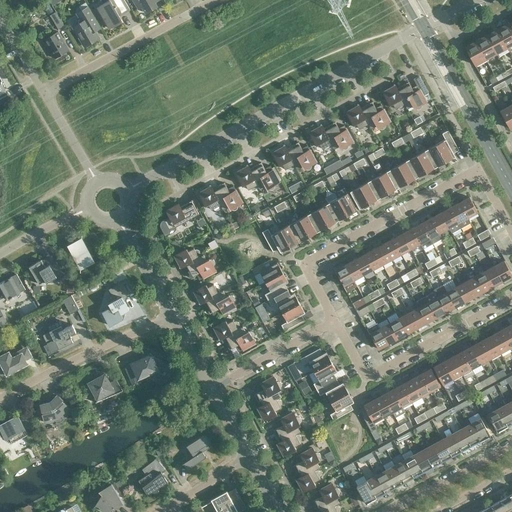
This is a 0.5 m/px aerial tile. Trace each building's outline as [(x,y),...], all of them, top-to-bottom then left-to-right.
[(130,10),(123,0),(109,0),(110,0),(97,8),(109,28),(122,21),(119,16),(130,10)] [(154,0),(132,0),(138,9),(142,7),(146,13),(157,6),(153,1),(154,0)] [(94,28),(99,25),(88,7),(81,11),(80,14),(82,18),(79,20),(78,22),(79,24),(73,27),(84,47),(99,38),(94,30),(94,28)] [(64,26),(56,12),(50,16),(58,29),(64,26)] [(511,44),(511,31),(508,24),(497,30),(507,47),(511,44)] [(507,47),(497,30),(487,36),(496,53),(507,47)] [(58,32),(44,40),(54,58),(69,50),(58,32)] [(496,53),(487,36),(476,41),(486,59),(496,53)] [(486,59),(476,41),(465,47),(475,65),(486,59)] [(412,88),(408,82),(402,85),(408,96),(402,99),(405,104),(404,104),(407,109),(413,106),(414,108),(415,108),(416,109),(417,109),(418,110),(419,110),(419,109),(420,109),(421,108),(421,107),(421,106),(421,105),(426,102),(423,96),(428,93),(418,76),(413,79),(417,85),(412,88)] [(0,101),(8,97),(7,95),(5,91),(4,92),(4,91),(5,91),(1,83),(2,83),(1,82),(0,80),(0,101)] [(403,105),(404,104),(405,104),(402,99),(408,96),(402,85),(397,88),(394,84),(395,86),(383,92),(390,105),(392,103),(395,109),(397,108),(398,109),(399,110),(400,110),(401,110),(402,109),(403,109),(403,108),(403,107),(404,106),(403,106),(403,105)] [(372,102),(366,105),(372,116),(366,119),(368,124),(371,129),(377,125),(378,128),(379,128),(379,129),(380,129),(381,129),(382,129),(383,129),(384,129),(384,128),(385,128),(385,127),(385,126),(385,125),(385,124),(390,121),(381,105),(375,108),(372,102)] [(367,125),(368,124),(366,119),(372,116),(366,105),(360,108),(358,104),(357,104),(358,106),(347,112),(353,125),(356,123),(359,129),(361,128),(361,129),(362,129),(363,129),(364,130),(365,129),(366,129),(367,128),(367,127),(367,126),(367,125)] [(511,127),(511,108),(510,106),(500,111),(510,129),(511,127)] [(335,122),(329,125),(335,136),(329,139),(332,144),(331,144),(334,149),(340,146),(341,148),(342,148),(342,149),(343,149),(344,149),(344,150),(345,150),(346,149),(347,149),(347,148),(348,148),(348,147),(348,146),(348,145),(353,142),(344,125),(338,128),(335,122)] [(330,145),(331,144),(332,144),(329,139),(335,136),(329,125),(323,128),(321,124),(320,125),(321,126),(310,132),(316,145),(319,143),(322,149),(324,148),(324,149),(325,149),(325,150),(326,150),(327,150),(328,149),(329,149),(330,148),(330,147),(330,146),(330,145)] [(423,133),(420,127),(415,130),(418,135),(423,133)] [(418,135),(415,130),(410,132),(413,138),(418,135)] [(459,150),(448,130),(442,134),(445,139),(436,145),(445,162),(455,157),(453,153),(459,150)] [(404,143),(401,137),(396,140),(399,146),(404,143)] [(399,146),(396,140),(391,143),(394,148),(399,146)] [(298,142),(292,146),(298,156),(292,160),(295,164),(294,164),(297,169),(303,166),(304,169),(305,168),(305,169),(306,169),(307,170),(308,170),(309,170),(310,169),(310,168),(311,168),(311,167),(311,166),(311,165),(316,162),(307,145),(301,149),(298,142)] [(293,165),(294,164),(295,164),(292,160),(298,156),(292,146),(286,149),(284,144),(283,145),(284,146),(273,153),(279,165),(282,163),(285,169),(287,168),(288,169),(288,170),(289,170),(290,170),(291,170),(292,169),(293,168),(293,167),(293,166),(293,165)] [(445,162),(436,145),(426,150),(436,167),(445,162)] [(382,148),(377,150),(380,156),(385,153),(382,148)] [(361,150),(354,153),(357,158),(363,154),(361,150)] [(380,156),(377,150),(372,153),(375,159),(380,156)] [(436,167),(426,150),(417,155),(426,172),(436,167)] [(426,172),(417,155),(407,160),(417,178),(426,172)] [(366,164),(363,158),(358,161),(361,166),(366,164)] [(417,178),(407,160),(398,165),(407,183),(417,178)] [(361,166),(358,161),(353,163),(356,169),(361,166)] [(261,162),(255,166),(261,177),(255,180),(258,184),(257,185),(260,189),(266,186),(267,189),(268,188),(268,189),(269,190),(270,190),(271,190),(272,190),(273,189),(274,189),(274,188),(274,187),(274,186),(274,185),(279,182),(270,166),(264,169),(261,162)] [(256,185),(257,185),(258,184),(255,180),(261,177),(255,166),(249,169),(247,165),(247,166),(236,173),(242,185),(245,184),(248,189),(250,188),(250,189),(251,189),(251,190),(252,190),(253,190),(254,190),(255,189),(256,189),(256,188),(256,187),(256,186),(256,185)] [(407,183),(398,165),(388,171),(398,188),(407,183)] [(329,166),(324,169),(327,174),(332,171),(329,166)] [(347,174),(344,169),(339,171),(342,177),(347,174)] [(398,188),(388,171),(379,176),(388,193),(398,188)] [(336,173),(331,175),(334,181),(339,178),(336,173)] [(347,174),(342,177),(346,185),(351,182),(347,174)] [(388,193),(379,176),(369,181),(379,198),(388,193)] [(325,186),(322,181),(317,183),(320,189),(325,186)] [(379,198),(369,181),(360,186),(369,204),(379,198)] [(224,183),(218,186),(224,197),(218,200),(221,205),(220,205),(223,209),(229,206),(230,209),(231,209),(232,209),(232,210),(233,210),(234,210),(235,210),(236,210),(236,209),(237,208),(237,207),(237,206),(237,205),(242,202),(233,186),(227,189),(224,183)] [(320,189),(317,183),(312,186),(315,192),(320,189)] [(219,205),(220,205),(221,205),(218,200),(224,197),(218,186),(212,189),(210,185),(210,187),(199,193),(205,205),(208,204),(211,210),(213,209),(214,210),(215,210),(216,210),(217,210),(218,210),(218,209),(219,209),(219,208),(219,207),(219,206),(219,205)] [(369,204),(360,186),(350,192),(359,209),(369,204)] [(357,210),(344,188),(334,193),(347,216),(357,210)] [(306,197),(303,191),(298,194),(301,199),(306,197)] [(347,216),(334,193),(325,198),(328,203),(337,221),(347,216)] [(301,199),(298,194),(293,196),(296,202),(301,199)] [(469,197),(459,202),(468,218),(478,212),(469,197)] [(175,227),(199,214),(191,201),(180,207),(178,204),(166,211),(169,217),(162,220),(162,221),(161,221),(161,222),(160,223),(160,224),(160,225),(160,226),(160,227),(160,228),(165,237),(174,232),(175,231),(175,230),(176,229),(176,228),(175,227)] [(287,207),(284,201),(279,204),(282,210),(287,207)] [(468,218),(459,202),(450,207),(458,223),(468,218)] [(337,221),(328,203),(318,209),(328,226),(337,221)] [(282,210),(279,204),(274,207),(277,212),(282,210)] [(461,228),(458,223),(450,207),(440,213),(449,228),(452,233),(461,228)] [(328,226),(318,209),(309,214),(318,231),(328,226)] [(246,215),(245,218),(248,224),(255,220),(251,212),(246,215)] [(449,228),(440,213),(431,218),(439,233),(449,228)] [(318,231),(309,214),(299,219),(309,237),(318,231)] [(439,233),(431,218),(421,223),(430,238),(439,233)] [(202,219),(196,222),(200,228),(206,225),(202,219)] [(309,237),(299,219),(290,224),(300,242),(309,237)] [(433,244),(430,238),(421,223),(412,228),(420,244),(423,249),(433,244)] [(300,242),(290,224),(280,229),(290,247),(300,242)] [(420,244),(412,228),(402,233),(411,249),(420,244)] [(268,229),(262,232),(273,252),(278,249),(280,252),(290,247),(280,229),(271,234),(268,229)] [(491,234),(488,229),(477,235),(480,240),(491,234)] [(411,249),(402,233),(393,239),(401,254),(411,249)] [(472,237),(467,240),(471,246),(476,243),(472,237)] [(496,243),(493,237),(482,243),(485,249),(496,243)] [(92,261),(80,239),(69,245),(81,267),(92,261)] [(401,254),(393,239),(383,244),(392,259),(401,254)] [(214,240),(207,244),(211,250),(218,247),(214,240)] [(471,246),(467,240),(463,243),(466,248),(471,246)] [(392,259),(383,244),(374,249),(382,265),(392,259)] [(480,251),(477,246),(472,248),(475,254),(480,251)] [(184,266),(187,272),(198,266),(194,260),(199,257),(198,256),(198,255),(199,255),(199,254),(200,254),(200,253),(200,252),(199,251),(199,250),(198,250),(197,250),(196,250),(195,250),(194,248),(188,251),(187,249),(174,255),(181,267),(179,268),(184,266)] [(454,248),(449,250),(452,256),(457,253),(454,248)] [(475,254),(472,248),(467,251),(470,257),(475,254)] [(382,265),(374,249),(364,254),(373,270),(382,265)] [(452,256),(449,250),(444,253),(447,259),(452,256)] [(373,270),(364,254),(355,259),(363,275),(373,270)] [(203,255),(199,257),(194,260),(198,266),(187,272),(190,278),(196,274),(199,280),(216,271),(213,266),(213,265),(214,265),(214,264),(215,263),(215,262),(214,262),(214,261),(214,260),(213,260),(212,259),(211,259),(210,259),(210,260),(209,259),(207,260),(203,255)] [(108,256),(104,259),(108,268),(113,265),(108,256)] [(461,262),(458,256),(453,259),(456,264),(461,262)] [(435,258),(430,261),(433,266),(438,264),(435,258)] [(274,264),(271,259),(251,270),(254,276),(260,272),(265,282),(283,272),(277,262),(274,264)] [(363,275),(355,259),(345,265),(354,280),(363,275)] [(456,264),(453,259),(448,261),(451,267),(456,264)] [(29,267),(39,284),(41,283),(55,283),(55,278),(56,277),(56,278),(64,274),(57,262),(50,266),(49,265),(46,267),(41,260),(36,263),(31,263),(31,266),(29,267)] [(511,275),(504,260),(494,266),(502,281),(511,276),(511,275)] [(433,266),(430,261),(425,263),(428,269),(433,266)] [(354,280),(345,265),(335,270),(344,285),(354,280)] [(442,272),(439,266),(434,269),(437,275),(442,272)] [(502,281),(494,266),(484,271),(493,286),(502,281)] [(415,268),(410,271),(413,277),(418,274),(415,268)] [(437,275),(434,269),(429,272),(432,277),(437,275)] [(413,277),(410,271),(405,274),(409,280),(413,277)] [(493,286),(484,271),(475,276),(483,292),(493,286)] [(111,278),(114,284),(126,277),(123,272),(111,278)] [(288,282),(283,272),(265,282),(270,291),(264,294),(268,300),(287,289),(285,284),(288,282)] [(0,284),(1,287),(0,287),(0,298),(3,297),(4,299),(7,297),(8,299),(10,298),(11,298),(13,297),(13,296),(25,289),(17,274),(0,282),(0,284)] [(242,275),(236,278),(239,284),(245,281),(242,275)] [(483,292),(475,276),(466,281),(474,297),(483,292)] [(423,283),(420,277),(415,280),(418,285),(423,283)] [(396,279),(391,282),(395,287),(400,285),(396,279)] [(418,285),(415,280),(410,282),(413,288),(418,285)] [(474,297),(466,281),(456,287),(464,302),(474,297)] [(129,310),(123,299),(129,296),(122,282),(109,290),(115,300),(108,304),(106,309),(107,310),(102,312),(109,326),(123,318),(120,314),(129,310)] [(395,287),(391,282),(386,284),(390,290),(395,287)] [(203,302),(206,308),(217,302),(214,296),(219,293),(218,293),(218,292),(218,291),(219,291),(219,290),(219,289),(219,288),(219,287),(218,286),(217,285),(216,285),(215,286),(214,286),(213,284),(208,287),(206,285),(194,291),(200,303),(199,304),(203,302)] [(404,293),(401,287),(396,290),(399,296),(404,293)] [(464,302),(456,287),(447,292),(455,307),(464,302)] [(290,295),(287,289),(268,300),(271,306),(277,303),(282,312),(299,303),(294,293),(290,295)] [(377,289),(372,292),(376,298),(381,295),(377,289)] [(399,296),(396,290),(391,293),(394,298),(399,296)] [(223,291),(218,293),(219,293),(214,296),(217,302),(206,308),(210,314),(216,310),(219,316),(236,307),(233,302),(233,301),(234,301),(234,300),(234,299),(234,298),(234,297),(233,296),(232,295),(231,295),(230,295),(229,296),(229,295),(226,296),(223,291)] [(376,298),(372,292),(367,295),(371,300),(376,298)] [(455,307),(447,292),(437,297),(445,312),(455,307)] [(71,295),(63,300),(70,314),(79,309),(71,295)] [(363,297),(352,303),(355,309),(366,303),(363,297)] [(445,312),(437,297),(427,302),(436,318),(445,312)] [(257,298),(252,301),(255,307),(260,304),(257,298)] [(385,303),(382,298),(377,300),(380,306),(385,303)] [(380,306),(377,300),(372,303),(375,309),(380,306)] [(436,318),(427,302),(418,307),(426,323),(436,318)] [(305,313),(299,303),(282,312),(287,322),(281,325),(284,331),(304,320),(301,315),(305,313)] [(371,311),(368,305),(357,311),(360,317),(371,311)] [(426,323),(418,307),(408,313),(417,328),(426,323)] [(267,313),(261,317),(263,322),(270,318),(267,313)] [(417,328),(408,313),(399,318),(407,333),(417,328)] [(3,315),(0,316),(0,324),(2,329),(8,326),(3,315)] [(407,333),(399,318),(389,323),(398,338),(407,333)] [(223,338),(226,344),(237,338),(234,332),(238,329),(237,328),(238,327),(239,326),(239,325),(239,324),(239,323),(238,323),(238,322),(237,322),(236,321),(235,321),(235,322),(234,322),(233,320),(227,323),(226,321),(214,327),(220,339),(218,340),(219,340),(223,338)] [(369,334),(370,334),(378,349),(388,344),(380,328),(377,323),(366,329),(369,334)] [(398,338),(389,323),(380,328),(388,344),(398,338)] [(49,331),(49,332),(43,335),(47,343),(53,340),(54,341),(55,341),(59,348),(48,354),(73,342),(70,337),(71,337),(71,335),(76,332),(72,324),(62,329),(61,326),(49,331)] [(511,346),(511,329),(510,325),(500,330),(510,348),(511,346)] [(243,327),(238,329),(234,332),(237,338),(226,344),(229,350),(236,346),(239,352),(255,343),(252,338),(253,337),(254,336),(254,335),(254,334),(254,333),(253,333),(253,332),(252,331),(251,331),(250,331),(249,332),(249,331),(246,332),(243,327)] [(510,348),(500,330),(491,336),(500,353),(510,348)] [(500,353),(491,336),(481,341),(491,358),(500,353)] [(491,358),(481,341),(472,346),(481,364),(491,358)] [(481,364),(472,346),(462,351),(472,369),(481,364)] [(309,362),(314,371),(331,361),(326,352),(323,353),(320,348),(300,359),(303,365),(309,362)] [(472,369),(462,351),(453,356),(462,374),(472,369)] [(12,371),(27,363),(21,353),(12,359),(8,352),(0,356),(0,360),(2,365),(0,365),(0,373),(3,378),(13,373),(12,371)] [(132,364),(137,374),(138,378),(150,373),(160,378),(163,373),(165,374),(166,372),(164,371),(167,367),(148,355),(145,358),(132,364)] [(462,374),(453,356),(443,362),(453,379),(462,374)] [(337,371),(331,361),(314,371),(319,380),(313,384),(316,390),(336,379),(333,373),(337,371)] [(453,379),(443,362),(433,367),(443,384),(453,379)] [(440,386),(431,368),(421,374),(430,391),(440,386)] [(503,369),(498,372),(501,378),(506,375),(503,369)] [(297,371),(292,374),(296,381),(301,378),(297,371)] [(501,378),(498,372),(493,375),(496,380),(501,378)] [(430,391),(421,374),(411,379),(421,396),(430,391)] [(135,375),(129,377),(133,385),(139,383),(135,375)] [(115,394),(122,391),(116,379),(109,383),(106,376),(100,379),(99,377),(88,383),(94,393),(92,394),(95,403),(108,397),(109,399),(116,395),(115,394)] [(254,395),(257,401),(268,395),(271,401),(276,398),(281,396),(277,390),(280,389),(280,388),(280,387),(281,387),(281,386),(281,385),(281,384),(281,383),(280,382),(279,382),(278,382),(277,382),(276,382),(273,376),(257,385),(260,391),(254,395)] [(339,384),(336,379),(316,390),(320,395),(326,392),(331,402),(348,392),(343,382),(339,384)] [(421,396),(411,379),(402,384),(412,402),(421,396)] [(304,380),(298,383),(304,395),(311,392),(304,380)] [(484,380),(479,382),(482,388),(487,385),(484,380)] [(482,388),(479,382),(474,385),(477,391),(482,388)] [(412,402),(402,384),(392,389),(402,407),(412,402)] [(405,412),(402,407),(392,389),(383,394),(393,412),(395,417),(405,412)] [(465,390),(460,393),(463,398),(468,396),(465,390)] [(354,402),(348,392),(331,402),(336,411),(330,414),(333,420),(353,409),(350,404),(354,402)] [(463,398),(460,393),(455,395),(458,401),(463,398)] [(393,412),(383,394),(374,400),(383,417),(393,412)] [(62,417),(70,409),(57,395),(51,401),(52,403),(50,404),(48,403),(40,405),(45,423),(56,420),(57,423),(61,422),(64,419),(62,417)] [(268,395),(257,401),(260,406),(256,409),(258,408),(264,420),(276,413),(275,411),(281,407),(280,406),(281,405),(281,404),(282,403),(282,402),(281,402),(281,401),(281,400),(280,400),(279,400),(279,399),(278,399),(277,400),(276,398),(271,401),(268,395)] [(383,417),(374,400),(364,405),(366,409),(360,411),(359,409),(371,431),(377,428),(374,422),(383,417)] [(443,402),(438,405),(441,411),(446,408),(443,402)] [(304,403),(298,406),(301,411),(306,408),(304,403)] [(511,423),(511,412),(507,404),(498,409),(507,426),(511,423)] [(441,411),(438,405),(433,408),(436,413),(441,411)] [(507,426),(498,409),(488,414),(497,431),(507,426)] [(273,430),(277,436),(287,430),(291,436),(295,434),(300,431),(297,426),(300,424),(299,423),(300,423),(300,422),(301,422),(301,421),(301,420),(301,419),(300,419),(300,418),(299,418),(299,417),(298,417),(297,417),(296,417),(293,412),(276,421),(280,427),(273,430)] [(424,412),(419,415),(422,421),(427,418),(424,412)] [(422,421),(419,415),(414,418),(417,424),(422,421)] [(319,416),(314,419),(318,426),(323,424),(319,416)] [(8,421),(1,424),(0,424),(0,426),(2,431),(6,437),(8,436),(12,443),(28,435),(18,417),(9,423),(8,421)] [(481,418),(471,424),(480,440),(490,435),(481,418)] [(405,423),(400,426),(403,431),(408,429),(405,423)] [(480,440),(471,424),(461,429),(471,446),(480,440)] [(403,431),(400,426),(395,428),(398,434),(403,431)] [(471,446),(461,429),(452,434),(461,451),(471,446)] [(36,430),(30,433),(36,444),(42,441),(36,430)] [(287,430),(277,436),(280,442),(275,444),(276,445),(277,444),(284,455),(296,449),(294,446),(300,443),(299,441),(300,441),(300,440),(301,440),(301,439),(301,438),(301,437),(300,436),(299,435),(298,435),(297,435),(296,435),(295,434),(291,436),(287,430)] [(187,446),(194,456),(178,467),(183,464),(187,470),(206,456),(203,451),(210,447),(208,443),(210,442),(204,434),(187,446)] [(461,451),(452,434),(442,439),(452,456),(461,451)] [(323,439),(316,443),(318,447),(321,446),(322,449),(327,446),(323,439)] [(452,456),(442,439),(433,444),(442,461),(452,456)] [(442,461),(433,444),(423,450),(433,466),(442,461)] [(293,466),(296,472),(307,466),(310,472),(315,469),(315,470),(320,467),(316,461),(319,460),(319,459),(319,458),(320,458),(320,457),(320,456),(320,455),(320,454),(319,454),(318,453),(316,453),(315,453),(312,448),(296,457),(299,462),(293,466)] [(433,466),(423,450),(414,455),(423,472),(433,466)] [(423,472),(414,455),(404,460),(413,477),(423,472)] [(168,482),(162,472),(165,470),(156,458),(142,469),(146,475),(138,480),(147,495),(153,491),(154,493),(159,490),(158,489),(168,482)] [(413,477),(404,460),(395,465),(404,482),(413,477)] [(343,468),(345,472),(352,469),(349,464),(343,468)] [(404,482),(395,465),(385,470),(395,487),(404,482)] [(307,466),(296,472),(299,477),(295,480),(297,479),(303,491),(315,484),(314,482),(320,479),(319,477),(320,476),(320,475),(320,474),(320,473),(320,472),(319,471),(318,471),(317,470),(316,471),(315,470),(315,469),(310,472),(307,466)] [(395,487),(385,470),(376,476),(385,492),(395,487)] [(385,492),(376,476),(366,481),(376,498),(385,492)] [(116,482),(115,483),(120,491),(124,489),(119,480),(116,482)] [(376,498),(366,481),(356,486),(366,503),(376,498)] [(312,501),(315,507),(326,501),(329,507),(334,505),(339,503),(336,497),(338,495),(338,494),(339,494),(339,493),(340,493),(340,492),(340,491),(340,490),(339,490),(339,489),(338,489),(337,488),(336,488),(335,488),(335,489),(332,483),(315,492),(318,498),(312,501)] [(100,509),(105,511),(116,511),(118,510),(115,507),(122,503),(111,484),(100,491),(102,495),(95,506),(98,507),(98,508),(100,509)] [(235,489),(202,507),(212,502),(217,511),(237,511),(246,508),(235,489)] [(511,511),(511,498),(510,495),(500,500),(506,511),(511,511)] [(506,511),(500,500),(491,505),(494,511),(506,511)] [(326,501),(315,507),(318,511),(338,511),(339,511),(340,511),(340,510),(340,509),(340,508),(339,507),(338,506),(337,506),(336,506),(335,506),(334,505),(329,507),(326,501)]
